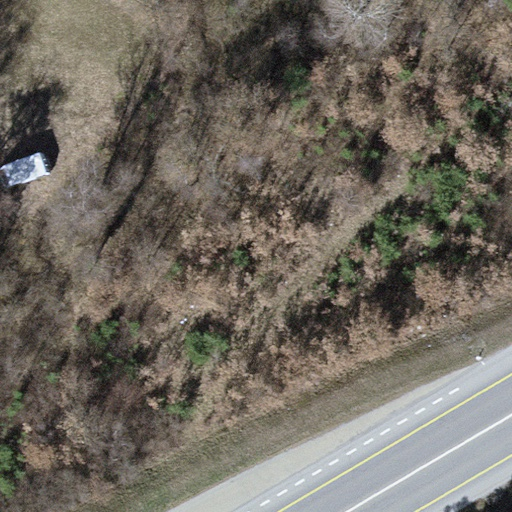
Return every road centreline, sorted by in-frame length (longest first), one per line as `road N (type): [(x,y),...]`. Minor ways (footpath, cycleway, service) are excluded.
road 1 (motorway): [(511,220),(0,511)]
road 2 (primary): [(511,416),(351,511)]
